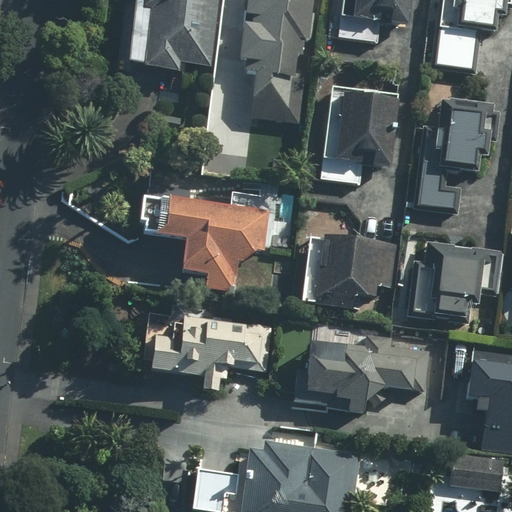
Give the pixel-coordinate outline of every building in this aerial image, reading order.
[(145,0),(144,13),(153,13),(146,69),(178,73),(179,65),(213,69),(220,0),(145,0)] [(246,74),(257,75),(252,120),(300,126),(306,78),(295,77),(296,67),(297,67),(300,40),(310,42),(315,0),(251,0),(248,26),(240,25),(236,60),(247,61),(246,74)] [(410,28),(412,0),(357,0),(356,23),(410,28)] [(493,32),(495,17),(505,18),(507,0),(464,0),(461,28),(493,32)] [(398,104),(345,97),(336,167),(389,174),(398,104)] [(460,193),(444,191),(447,172),(487,177),(491,146),(495,147),(500,110),(441,102),(437,132),(425,131),(415,210),(457,215),(460,193)] [(183,274),(207,276),(206,289),(234,292),(239,248),(265,252),(270,215),(165,202),(160,240),(187,243),(183,274)] [(360,299),(376,301),(378,289),(391,290),(396,249),(312,238),(304,304),(359,311),(360,299)] [(428,245),(425,266),(414,264),(407,320),(469,327),(473,295),(497,298),(502,254),(428,245)] [(184,319),(181,342),(156,340),(152,373),(204,379),(203,392),(219,393),(220,382),(227,382),(229,370),(266,374),(272,329),(184,319)] [(365,349),(312,343),(308,377),(296,376),(293,407),(376,414),(378,389),(424,393),(427,355),(390,351),(391,340),(366,338),(365,349)] [(511,369),(473,365),(469,401),(488,403),(483,446),(511,449),(511,369)] [(353,511),(361,457),(265,444),(264,453),(250,451),(242,511),(353,511)] [(504,462),(454,458),(452,489),(501,494),(504,462)]
